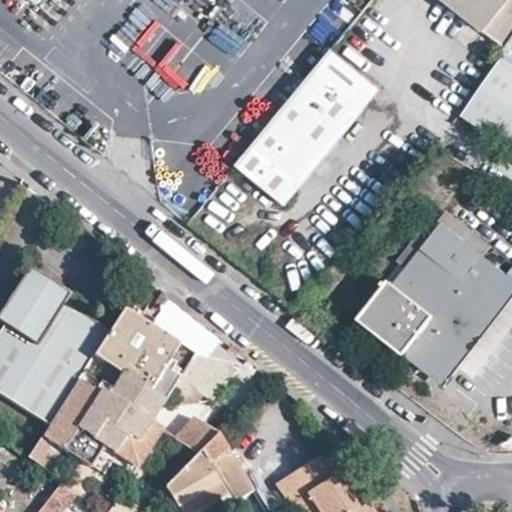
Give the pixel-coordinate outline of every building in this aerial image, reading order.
[(511,0),(444,0),(503,45),(511,32),(511,0)] [(511,32),(503,45),(496,55),(499,57),(462,113),(511,147),(511,32)] [(332,50),(236,166),(284,205),(379,89),(332,50)] [(462,239),(470,228),(448,210),(439,221),(442,224),(462,239)] [(492,245),(470,228),(462,239),(442,224),(429,241),(419,233),(397,262),(404,268),(392,284),(390,283),(360,321),(403,355),(405,353),(424,367),(499,269),(484,256),(492,245)] [(383,245),(373,236),(362,247),(372,257),(381,248),(383,245)] [(93,355),(111,326),(68,297),(73,289),(31,262),(0,307),(0,316),(5,320),(0,328),(0,389),(49,422),(79,376),(93,355)] [(511,299),(511,279),(499,269),(424,367),(446,384),(511,299)] [(128,301),(111,326),(93,355),(164,401),(165,398),(173,403),(211,400),(247,358),(218,335),(201,321),(168,294),(157,286),(139,309),(128,301)] [(313,302),(305,294),(296,303),(303,312),(313,302)] [(79,376),(49,422),(42,434),(89,464),(102,444),(138,467),(160,430),(79,376)] [(210,431),(189,417),(169,438),(189,451),(210,431)] [(217,431),(163,487),(176,508),(224,480),(236,500),(253,489),(217,431)] [(35,462),(44,468),(56,449),(39,438),(27,456),(35,462)] [(372,511),(332,450),(278,484),(294,511),(372,511)] [(224,480),(176,508),(178,511),(193,511),(220,496),(226,506),(236,500),(224,480)] [(135,511),(136,510),(116,500),(110,511),(135,511)]
